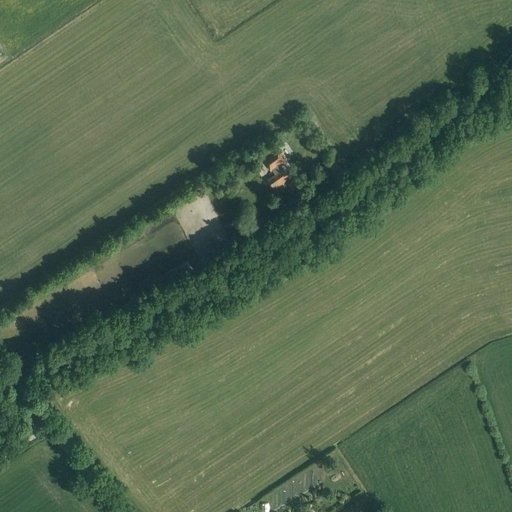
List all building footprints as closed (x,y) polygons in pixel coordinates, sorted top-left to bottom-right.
[(283,169),(280,171),(277,167),(286,160),(276,147),(261,158),(270,170),(271,169),(275,175),(268,180),(274,189),(290,178),(283,169)] [(325,168),(335,182),(344,175),(335,161),(325,168)] [(288,185),(292,190),(297,187),(293,182),(288,185)] [(259,230),(275,220),(271,214),(255,224),(259,230)] [(169,286),(186,278),(181,268),(164,276),(169,286)]
